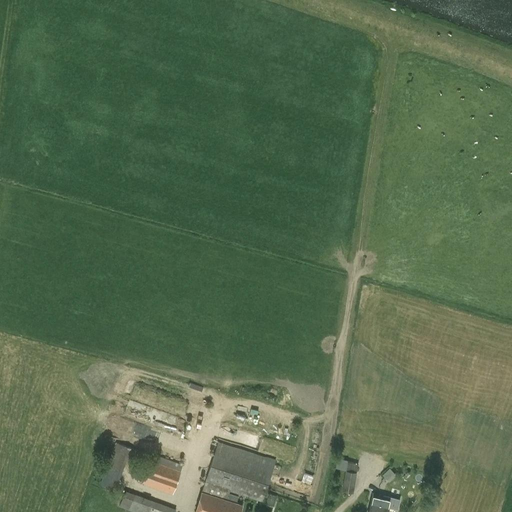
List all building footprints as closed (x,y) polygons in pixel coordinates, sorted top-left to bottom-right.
[(169,406),(170,395),(160,394),(159,405),(169,406)] [(313,500),(323,501),(330,440),(320,439),(313,500)] [(115,442),(99,484),(115,490),(126,461),(138,466),(143,453),(115,442)] [(215,454),(202,491),(201,491),(194,511),(240,511),(242,505),(236,503),(238,496),(229,493),(230,490),(261,501),(271,473),(275,460),(219,442),(215,454)] [(142,483),(173,494),(183,465),(152,454),(142,483)] [(354,490),(358,463),(347,462),(348,460),(336,459),(334,469),(345,470),(342,488),(354,490)] [(383,474),(390,480),(397,473),(390,467),(383,474)] [(119,506),(134,511),(174,511),(176,509),(125,490),(119,506)] [(394,499),(383,496),(383,495),(373,492),(367,511),(386,511),(388,507),(392,508),(394,499)] [(273,507),(277,495),(269,493),(265,504),(273,507)]
